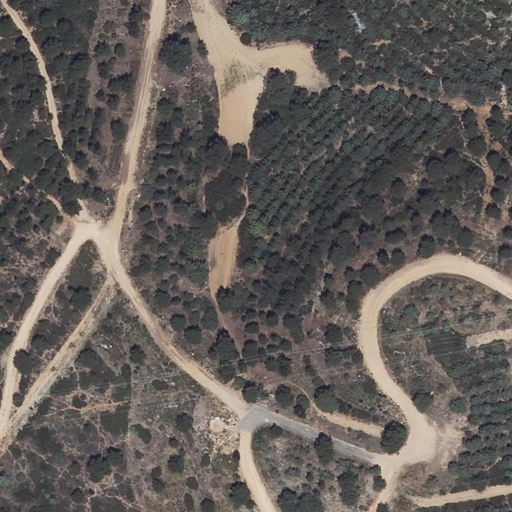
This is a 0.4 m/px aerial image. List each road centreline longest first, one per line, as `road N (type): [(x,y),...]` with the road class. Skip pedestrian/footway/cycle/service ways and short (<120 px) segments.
road 1 (track): [(511,288),(452,262),(407,271),(375,300),(368,329),(374,365),(411,405),(420,430),(412,454),(391,462),(270,419),(251,425),(245,442),(270,511)]
road 2 (track): [(108,254),(157,0)]
road 3 (track): [(87,230),(116,264),(164,351),(251,425)]
road 4 (track): [(2,0),(37,50),(87,230)]
road 5 (track): [(0,427),(24,325),(87,230)]
